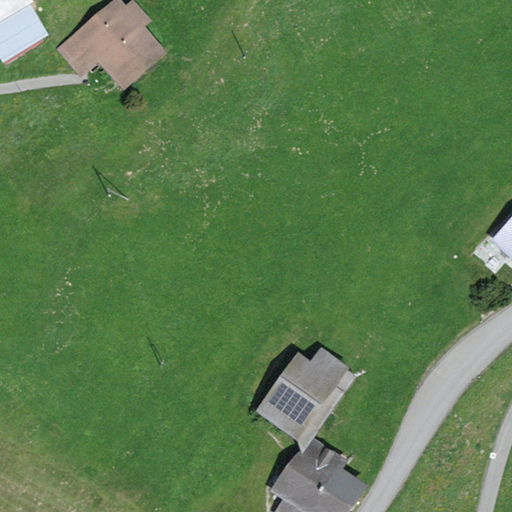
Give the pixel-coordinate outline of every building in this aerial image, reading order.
[(0,0),(0,51),(5,60),(47,34),(30,5),(35,2),(33,0),(0,0)] [(121,0),(112,0),(56,49),(78,75),(96,59),(124,92),(169,53),(145,27),(152,21),(134,0),(131,0),(126,5),(121,0)] [(511,218),(491,241),(511,260),(511,218)] [(310,361),(298,352),(256,411),(297,440),(301,451),(311,436),(314,438),(358,376),(350,370),(351,368),(321,346),(310,361)] [(314,438),(311,436),(301,451),(273,491),(303,511),(350,511),(368,486),(343,469),(349,460),(314,438)]
